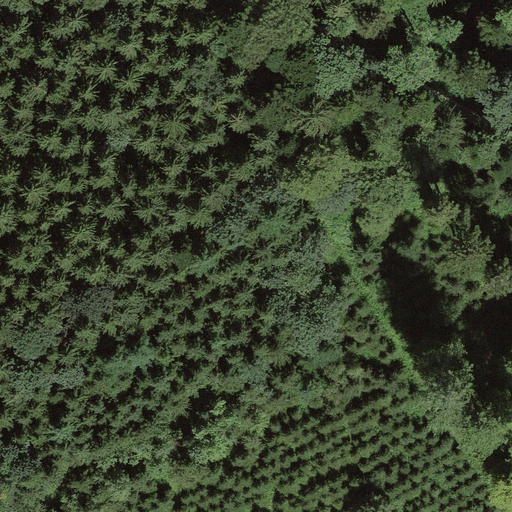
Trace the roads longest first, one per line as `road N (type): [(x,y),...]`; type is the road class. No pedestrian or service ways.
road 1 (track): [(505,511),(190,0)]
road 2 (track): [(511,137),(267,0)]
